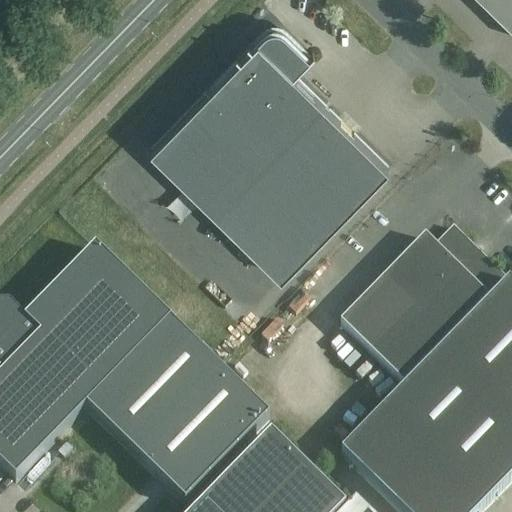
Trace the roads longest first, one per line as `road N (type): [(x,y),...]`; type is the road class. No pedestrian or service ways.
road 1 (tertiary): [(0,158),(154,0)]
road 2 (unclassified): [(511,140),(368,0)]
